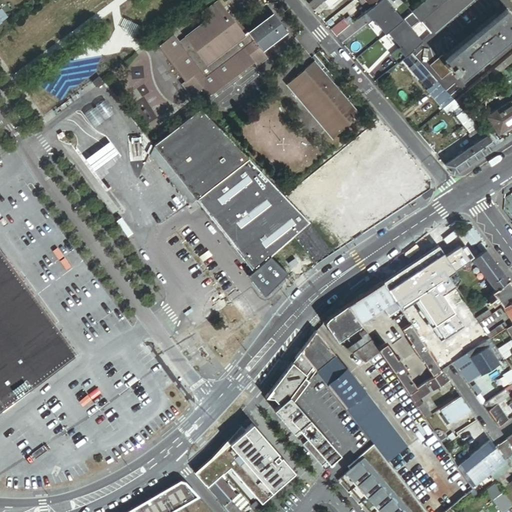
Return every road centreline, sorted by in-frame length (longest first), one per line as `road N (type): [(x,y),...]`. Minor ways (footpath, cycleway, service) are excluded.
road 1 (unclassified): [(0,118),(213,408)]
road 2 (tertiary): [(461,196),(333,281),(213,408)]
road 3 (residential): [(293,0),(461,196)]
road 4 (tertiary): [(168,449),(116,486),(62,508)]
